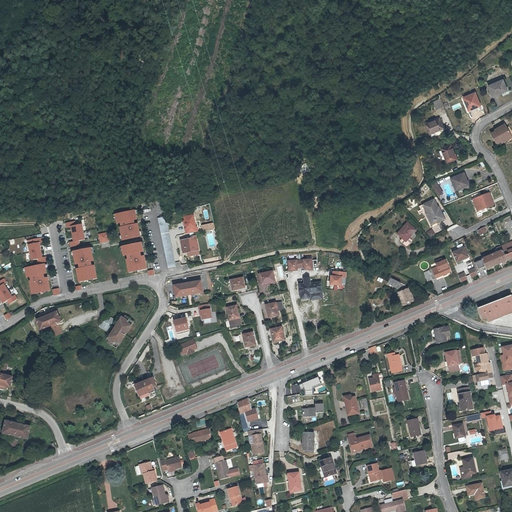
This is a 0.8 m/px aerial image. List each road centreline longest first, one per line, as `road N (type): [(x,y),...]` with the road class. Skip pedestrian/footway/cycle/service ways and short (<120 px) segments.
road 1 (residential): [(0,329),(44,302),(139,281),(156,285),(159,314),(117,382),(131,434)]
road 2 (primary): [(448,303),(281,372)]
road 3 (primary): [(272,376),(131,434)]
road 4 (residential): [(453,511),(423,375)]
road 5 (residential): [(511,107),(480,123),(475,135),(511,204)]
